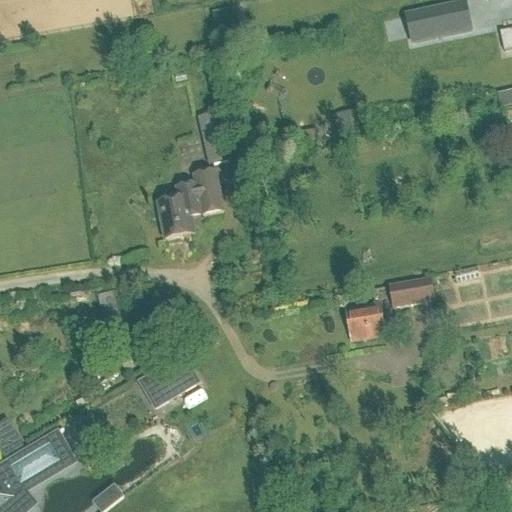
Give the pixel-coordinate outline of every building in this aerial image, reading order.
[(466,6),(407,19),(413,46),(472,34),(466,6)] [(210,169),(233,164),(223,116),(199,121),(210,169)] [(223,214),(212,175),(192,180),(194,189),(175,194),(178,205),(157,210),(165,244),(195,237),(190,216),(200,214),(202,220),(223,214)] [(394,312),(436,306),(432,282),(389,289),(394,312)] [(116,305),(113,294),(98,298),(101,310),(106,333),(126,328),(121,304),(116,305)] [(352,346),(385,341),(380,307),(347,313),(352,346)] [(164,393),(170,404),(199,387),(184,362),(142,387),(151,402),(164,393)] [(8,422),(0,427),(0,454),(4,461),(24,450),(8,422)] [(24,511),(0,483),(0,511),(24,511)]
